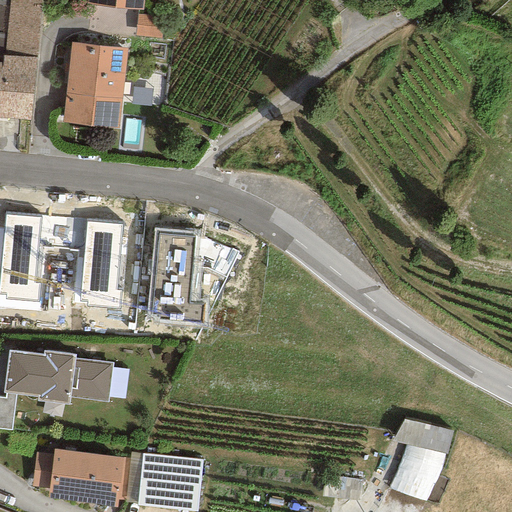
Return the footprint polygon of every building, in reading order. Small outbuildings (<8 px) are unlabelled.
[(8,0),(5,55),(36,58),(40,0),(8,0)] [(142,0),(87,0),(87,4),(142,10),(142,0)] [(143,15),(137,15),(134,38),(161,40),(164,18),(143,15)] [(127,50),(70,43),(62,123),(118,129),(127,50)] [(0,62),(0,117),(31,120),(36,58),(5,55),(2,55),(1,62),(0,62)] [(40,218),(5,215),(0,270),(0,294),(5,295),(4,300),(37,302),(39,283),(34,283),(40,218)] [(120,224),(86,221),(79,300),(87,301),(86,307),(120,310),(121,290),(114,289),(120,224)] [(196,232),(153,229),(147,321),(204,325),(206,304),(191,303),(196,232)] [(75,355),(44,351),(44,354),(8,350),(3,393),(6,393),(15,394),(38,397),(37,401),(68,405),(69,397),(108,401),(112,362),(75,358),(75,355)] [(5,398),(0,397),(0,428),(11,430),(15,394),(6,393),(5,398)] [(452,432),(404,419),(390,441),(405,445),(444,454),(447,455),(452,432)] [(439,478),(444,454),(405,445),(399,466),(388,488),(424,502),(439,478)] [(129,458),(54,449),(53,454),(36,451),(32,486),(48,488),(47,498),(117,507),(118,500),(124,501),(129,458)] [(137,502),(142,454),(130,453),(129,458),(124,501),(137,502)] [(201,460),(142,454),(137,502),(136,505),(196,511),(201,460)] [(367,481),(328,475),(325,495),(364,500),(367,481)]
